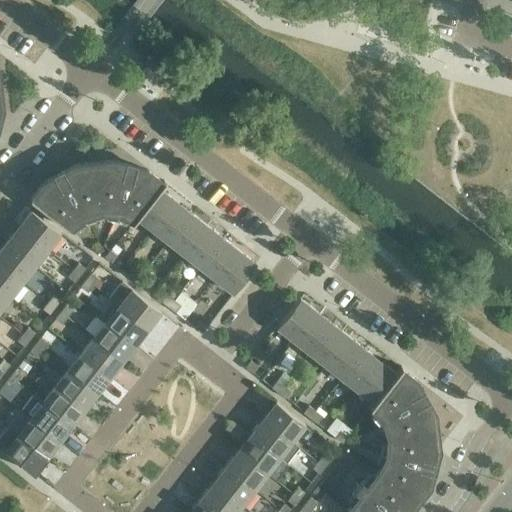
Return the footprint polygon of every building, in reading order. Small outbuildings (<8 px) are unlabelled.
[(136,217),(159,187),(164,181),(164,180),(163,181),(148,170),(112,160),(94,162),(100,210),(117,212),(133,219),(132,220),(133,221),(136,217)] [(100,210),(94,162),(75,164),(43,182),(31,197),(30,196),(29,197),(70,229),(71,228),(70,227),(82,217),(91,213),(100,210)] [(152,229),(174,199),(159,187),(136,217),(152,229)] [(167,241),(190,212),(174,199),(152,229),(167,241)] [(60,232),(31,209),(18,226),(47,249),(60,232)] [(184,253),(206,224),(190,212),(167,241),(184,253)] [(200,266),(222,237),(206,224),(184,253),(200,266)] [(47,249),(18,226),(5,242),(35,265),(47,249)] [(216,279),(239,250),(222,237),(200,266),(216,279)] [(35,265),(5,242),(0,248),(0,263),(22,281),(35,265)] [(111,261),(117,254),(110,249),(104,256),(111,261)] [(233,292),(256,263),(239,250),(216,279),(233,292)] [(80,274),(85,268),(78,262),(73,269),(80,274)] [(22,281),(0,263),(0,289),(9,297),(22,281)] [(74,281),(80,274),(73,269),(68,276),(74,281)] [(136,281),(142,274),(135,269),(129,276),(136,281)] [(92,284),(98,277),(91,272),(86,279),(92,284)] [(143,286),(148,279),(142,274),(136,281),(143,286)] [(87,291),(92,284),(86,279),(80,286),(87,291)] [(161,310),(131,288),(118,304),(147,327),(161,310)] [(0,308),(9,297),(0,289),(0,308)] [(55,306),(60,300),(53,294),(48,301),(55,306)] [(168,306),(174,299),(167,294),(162,301),(168,306)] [(293,339),(316,310),(299,297),(276,326),(293,339)] [(175,311),(181,304),(174,299),(168,306),(175,311)] [(49,313),(55,306),(48,301),(42,308),(49,313)] [(67,316),(73,310),(66,304),(60,311),(67,316)] [(147,327),(118,304),(106,320),(135,343),(147,327)] [(309,352),(332,323),(316,310),(293,339),(309,352)] [(62,323),(67,316),(60,311),(55,318),(62,323)] [(135,343),(106,320),(93,337),(122,359),(135,343)] [(202,332),(207,325),(200,320),(195,327),(202,332)] [(325,364),(348,335),(332,323),(309,352),(325,364)] [(30,339),(35,332),(28,326),(23,333),(30,339)] [(24,345),(30,339),(23,333),(17,340),(24,345)] [(341,377),(364,348),(348,335),(325,364),(341,377)] [(42,348),(47,342),(40,336),(35,343),(42,348)] [(122,359),(93,337),(80,353),(110,375),(122,359)] [(37,355),(42,348),(35,343),(30,350),(37,355)] [(357,389),(380,360),(364,348),(341,377),(357,389)] [(110,375),(80,353),(68,369),(97,392),(110,375)] [(0,367),(4,371),(10,364),(3,358),(0,361),(0,367)] [(252,371),(257,364),(250,359),(245,366),(252,371)] [(372,401),(396,372),(380,360),(357,389),(372,401)] [(434,411),(415,379),(401,367),(402,366),(401,365),(396,372),(372,401),(369,406),(370,407),(371,406),(373,408),(376,410),(378,412),(380,415),(381,418),(384,422),(386,426),(387,431),(387,433),(388,436),(436,430),(434,411)] [(17,381),(22,374),(15,368),(10,375),(17,381)] [(97,392),(68,369),(55,385),(85,408),(97,392)] [(12,387),(17,381),(10,375),(5,382),(12,387)] [(278,392),(283,385),(277,380),(271,387),(278,392)] [(85,408),(55,385),(43,401),(72,424),(85,408)] [(285,397),(290,390),(283,385),(278,392),(285,397)] [(305,423),(276,400),(262,417),(292,440),(305,423)] [(72,424),(43,401),(30,417),(59,440),(72,424)] [(310,417),(315,410),(309,405),(303,412),(310,417)] [(317,422),(322,415),(315,410),(310,417),(317,422)] [(59,440),(30,417),(18,433),(47,456),(59,440)] [(292,440),(262,417),(250,433),(279,456),(286,462),(299,446),(292,440)] [(342,442),(347,436),(348,435),(341,430),(335,437),(342,442)] [(428,484),(438,448),(436,430),(388,436),(388,439),(388,441),(388,445),(387,449),(387,450),(386,453),(385,458),(383,462),(380,466),(378,469),(417,499),(428,484)] [(47,456),(18,433),(4,450),(34,473),(47,456)] [(279,456),(250,433),(237,450),(267,472),(279,456)] [(267,472),(237,450),(225,466),(254,488),(267,472)] [(324,466),(330,459),(323,454),(318,461),(324,466)] [(319,473),(324,466),(318,461),(312,467),(319,473)] [(254,488),(225,466),(212,482),(241,505),(254,488)] [(406,511),(417,499),(378,469),(366,484),(361,480),(354,490),(359,494),(347,509),(346,508),(345,509),(348,511),(406,511)] [(235,511),(241,505),(212,482),(200,498),(217,511),(235,511)] [(299,498),(305,491),(298,486),(292,493),(299,498)] [(294,505),(299,498),(292,493),(287,499),(294,505)] [(312,508),(317,501),(310,496),(305,503),(312,508)] [(217,511),(200,498),(188,511),(217,511)] [(303,511),(308,511),(312,508),(305,503),(300,509),(303,511)]
